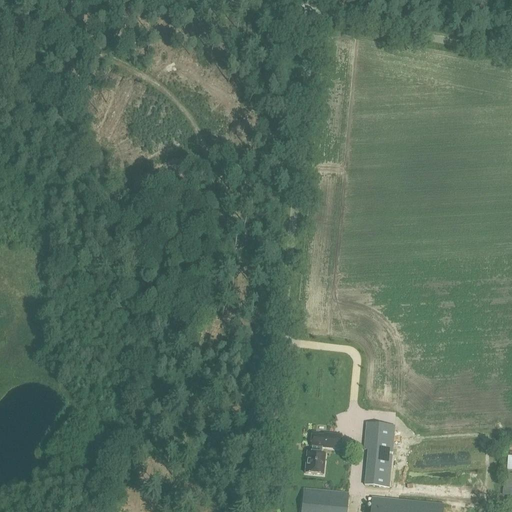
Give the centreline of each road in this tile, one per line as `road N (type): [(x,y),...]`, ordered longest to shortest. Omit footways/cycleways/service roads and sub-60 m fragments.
road 1 (unclassified): [(263,511),(312,16)]
road 2 (unclassified): [(511,56),(312,16)]
